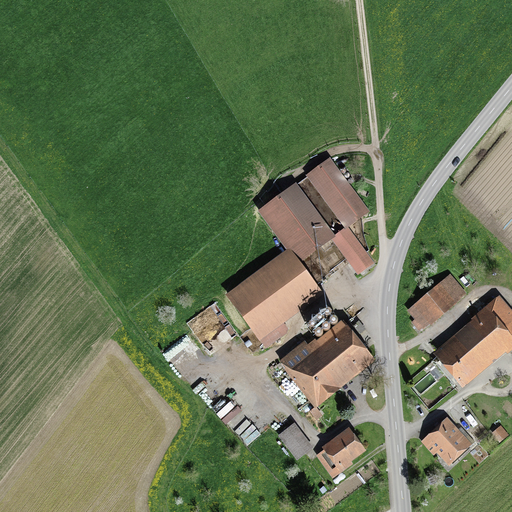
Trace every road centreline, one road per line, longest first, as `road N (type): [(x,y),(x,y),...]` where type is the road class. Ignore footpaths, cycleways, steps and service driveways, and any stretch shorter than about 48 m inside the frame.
road 1 (tertiary): [(402,511),(386,317),(398,242),(435,181),(511,86)]
road 2 (track): [(354,0),(390,273)]
